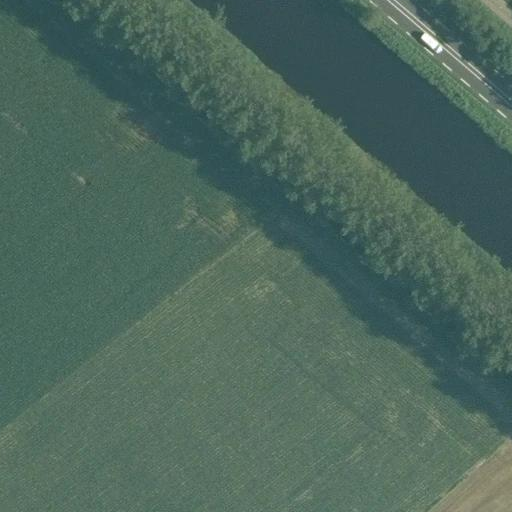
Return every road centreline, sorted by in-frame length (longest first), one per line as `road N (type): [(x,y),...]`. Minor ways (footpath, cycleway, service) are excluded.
road 1 (unclassified): [(511,339),(113,0)]
road 2 (primary): [(511,108),(385,0)]
